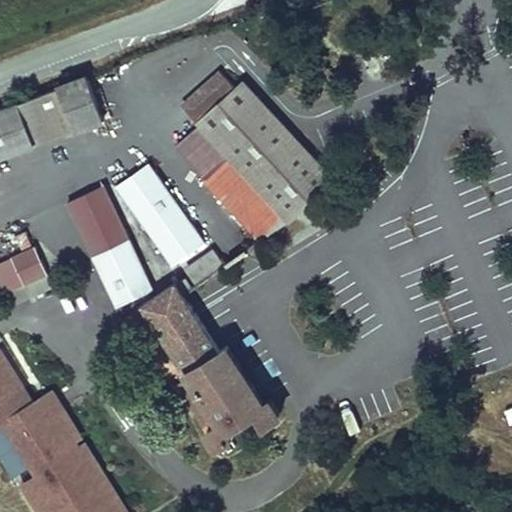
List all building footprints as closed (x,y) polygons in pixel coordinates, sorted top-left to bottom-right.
[(89,74),(0,108),(0,176),(44,157),(36,136),(71,121),(89,163),(122,149),(89,74)] [(239,74),(194,113),(276,211),(328,178),(239,74)] [(179,197),(149,215),(183,271),(213,251),(179,197)] [(150,232),(132,239),(144,263),(162,255),(150,232)] [(0,294),(49,278),(38,247),(0,259),(0,294)] [(171,272),(127,300),(136,314),(148,307),(221,422),(208,431),(219,448),(234,437),(230,428),(255,413),(264,424),(282,410),(269,391),(265,394),(230,341),(223,345),(189,293),(197,287),(190,279),(180,285),(171,272)] [(129,511),(87,445),(80,449),(75,440),(81,436),(73,424),(68,429),(73,424),(63,408),(54,414),(46,401),(36,407),(0,351),(0,422),(8,417),(36,462),(45,456),(52,467),(25,484),(43,511),(129,511)] [(63,408),(53,392),(34,404),(36,407),(46,401),(54,414),(63,408)]
